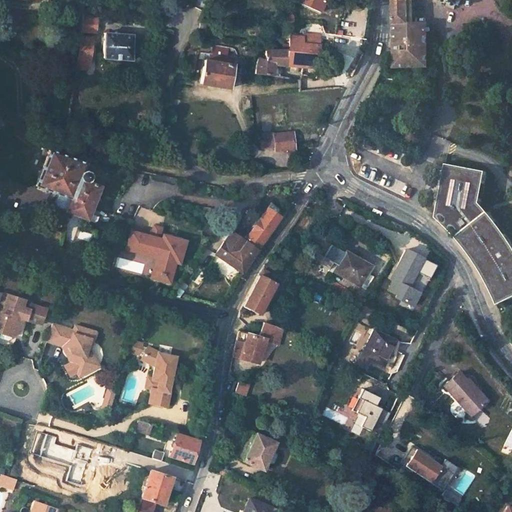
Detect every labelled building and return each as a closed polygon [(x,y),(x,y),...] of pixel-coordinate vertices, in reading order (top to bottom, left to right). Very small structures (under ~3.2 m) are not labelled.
[(394,0),(395,24),(401,24),(401,30),(401,42),(400,42),(400,43),(399,43),(398,43),(398,44),(397,44),(397,45),(396,45),(395,47),(395,69),(422,69),(422,58),(424,58),(424,57),(424,56),(425,55),(425,54),(425,53),(425,52),(425,51),(425,50),(424,50),(424,49),(424,48),(423,47),(423,46),(422,46),(422,45),(421,45),(421,44),(420,44),(420,43),(419,43),(419,42),(418,42),(418,41),(418,40),(417,40),(417,39),(417,38),(417,37),(416,37),(416,36),(416,35),(415,34),(415,33),(415,32),(415,31),(415,30),(414,30),(409,30),(409,25),(408,0),(424,0),(441,1),(458,7),(460,0),(394,0)] [(422,58),(422,69),(427,70),(427,25),(409,25),(409,30),(414,30),(415,30),(415,31),(415,32),(415,33),(415,34),(416,35),(416,36),(416,37),(417,37),(417,38),(417,39),(417,40),(418,40),(418,41),(418,42),(419,42),(419,43),(420,43),(420,44),(421,44),(421,45),(422,45),(422,46),(423,46),(423,47),(424,48),(424,49),(424,50),(425,50),(425,51),(425,52),(425,53),(425,54),(425,55),(424,56),(424,57),(424,58),(422,58)] [(132,35),(105,33),(104,58),(106,58),(106,62),(129,64),(129,60),(131,60),(132,35)] [(273,75),(274,65),(316,67),(318,47),(301,45),(302,37),(289,36),(288,50),(266,51),(265,57),(259,57),(258,59),(256,59),(254,74),(273,75)] [(74,68),(86,70),(87,61),(90,60),(92,39),(78,37),(74,68)] [(318,47),(319,38),(302,37),(301,45),(318,47)] [(203,60),(199,83),(229,88),(233,65),(223,63),(227,47),(212,45),(210,54),(210,53),(208,61),(203,60)] [(234,55),(226,54),(223,63),(233,65),(234,55)] [(327,67),(320,78),(324,81),(337,80),(335,69),(327,67)] [(292,149),(291,132),(273,134),(273,135),(274,148),(274,150),(292,149)] [(273,135),(259,137),(260,149),(274,148),(273,135)] [(49,149),(35,186),(69,198),(64,212),(85,220),(97,187),(85,183),(87,180),(88,179),(88,177),(88,175),(87,174),(85,173),(81,173),(84,164),(49,149)] [(480,212),(486,173),(446,167),(445,170),(440,206),(445,207),(445,210),(467,233),(457,241),(468,254),(480,271),(489,289),(497,307),(511,299),(511,250),(510,249),(511,247),(511,246),(501,232),(488,216),(484,219),(480,212)] [(279,215),(266,208),(244,242),(230,233),(215,255),(241,272),(279,215)] [(162,230),(160,238),(128,229),(121,250),(153,259),(146,280),(169,283),(173,266),(180,266),(187,238),(162,230)] [(346,252),(334,272),(361,286),(367,275),(372,267),(346,252)] [(250,311),(258,315),(274,285),(272,284),(276,277),(262,271),(258,278),(253,287),(250,293),(246,300),(243,308),(246,310),(244,313),(248,315),(250,311)] [(361,286),(368,291),(375,279),(367,275),(361,286)] [(40,324),(45,308),(28,303),(29,301),(2,293),(0,300),(0,333),(8,329),(18,333),(22,323),(19,322),(20,318),(40,324)] [(87,355),(95,333),(74,325),(73,330),(52,324),(46,341),(67,348),(70,352),(67,358),(70,363),(63,366),(68,376),(75,373),(77,377),(91,371),(84,357),(87,355)] [(257,338),(247,336),(246,339),(245,344),(236,342),(233,359),(257,367),(264,343),(270,345),(273,337),(275,329),(262,324),(257,338)] [(280,339),(283,331),(275,329),(273,337),(280,339)] [(395,342),(371,332),(359,359),(382,369),(395,342)] [(147,347),(140,359),(153,365),(151,378),(158,380),(156,389),(151,388),(151,389),(148,402),(165,406),(169,391),(168,391),(175,357),(158,352),(147,347)] [(147,377),(144,387),(151,389),(151,388),(156,389),(158,380),(151,378),(147,377)] [(458,377),(445,390),(471,418),(487,404),(479,395),(475,398),(471,394),(472,393),(458,377)] [(108,389),(104,398),(112,401),(115,391),(108,389)] [(378,434),(388,413),(379,409),(384,401),(374,396),(369,404),(361,400),(354,413),(363,417),(358,427),(368,432),(369,430),(378,434)] [(109,411),(112,401),(104,398),(101,408),(109,411)] [(150,430),(152,424),(137,419),(135,425),(150,430)] [(234,460),(260,471),(264,462),(268,464),(272,462),(274,457),(273,453),(269,451),(273,442),(247,431),(242,433),(232,456),(234,460)] [(222,446),(226,444),(228,438),(226,435),(218,432),(215,443),(222,446)] [(197,442),(177,435),(174,443),(171,442),(170,447),(172,448),(170,455),(191,462),(197,442)] [(440,465),(408,445),(397,463),(441,491),(456,468),(443,460),(440,465)] [(161,461),(163,454),(153,451),(151,458),(161,461)] [(229,481),(231,474),(215,466),(211,467),(209,472),(229,481)] [(148,511),(151,500),(157,502),(162,486),(166,488),(170,477),(149,470),(135,511),(148,511)] [(0,485),(9,489),(13,478),(4,475),(0,474),(0,485)] [(161,503),(166,488),(162,486),(157,502),(161,503)] [(272,511),(248,501),(243,511),(272,511)] [(36,502),(33,511),(57,511),(59,509),(36,502)]
